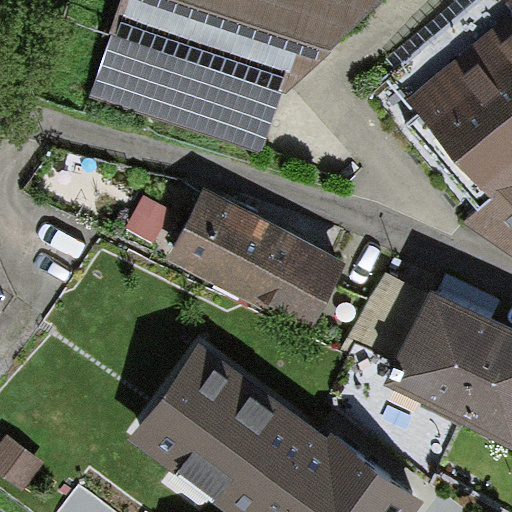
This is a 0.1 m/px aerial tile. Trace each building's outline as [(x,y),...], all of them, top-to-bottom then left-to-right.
[(123,0),(91,97),(263,153),(285,90),(291,93),(384,0),(123,0)] [(511,0),(477,0),(387,76),(420,116),(408,125),(481,210),(469,223),(511,258),(511,0)] [(308,333),(346,261),(208,190),(171,263),(308,333)] [(170,210),(145,197),(127,228),(152,242),(170,210)] [(425,292),(386,271),(348,339),(387,360),(425,292)] [(511,449),(511,331),(431,291),(384,385),(511,449)] [(416,511),(425,501),(336,436),(331,443),(324,438),(201,344),(130,439),(231,511),(416,511)] [(7,437),(0,447),(0,473),(22,489),(41,462),(7,437)]
